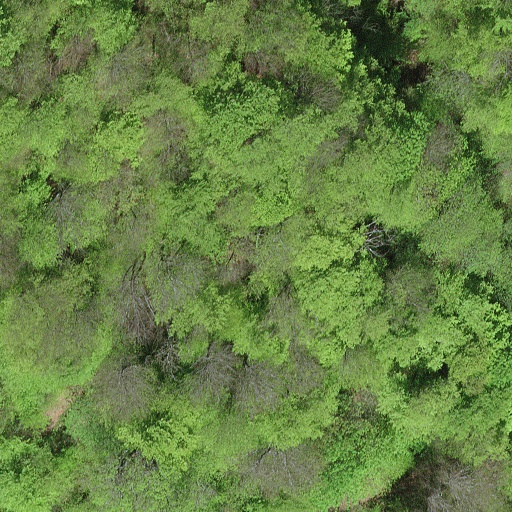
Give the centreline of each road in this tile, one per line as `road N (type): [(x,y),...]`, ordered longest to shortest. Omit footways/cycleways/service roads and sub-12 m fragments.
road 1 (track): [(0,281),(128,209),(298,215),(203,276),(113,401),(0,471)]
road 2 (track): [(347,511),(487,415),(511,451)]
